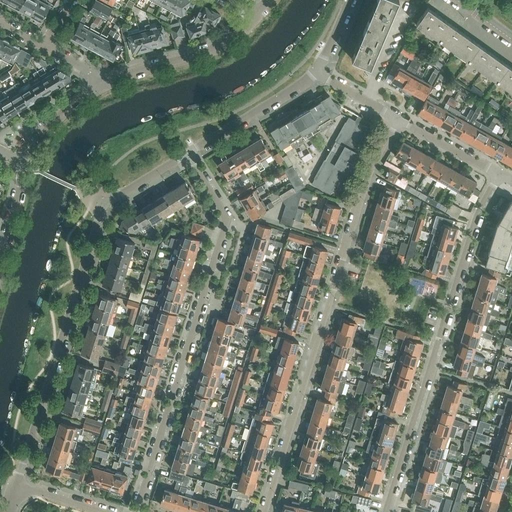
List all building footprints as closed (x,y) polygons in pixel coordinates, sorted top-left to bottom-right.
[(10,0),(8,4),(15,8),(15,7),(19,9),(23,0),(10,0)] [(29,15),(30,15),(38,0),(37,0),(23,0),(19,9),(24,11),(23,13),(29,16),(29,15)] [(38,0),(30,15),(35,17),(35,19),(39,21),(41,21),(42,21),(50,6),(43,3),(44,0),(38,0)] [(92,6),(90,10),(112,22),(114,17),(109,15),(112,8),(96,0),(95,0),(94,1),(92,4),(92,6)] [(171,11),(176,0),(164,0),(161,6),(166,8),(167,6),(172,9),(171,11)] [(189,0),(190,0),(189,0),(176,0),(171,11),(175,14),(177,11),(182,14),(187,5),(189,0)] [(376,0),(366,26),(384,33),(398,0),(376,0)] [(146,5),(139,1),(136,5),(144,9),(146,5)] [(219,16),(220,14),(202,5),(197,15),(211,23),(214,24),(216,21),(219,21),(220,18),(219,16)] [(132,8),(131,10),(134,11),(134,15),(138,14),(140,9),(133,6),(132,8)] [(415,24),(442,43),(454,27),(427,8),(415,24)] [(211,23),(197,15),(194,20),(186,23),(191,37),(207,30),(206,28),(210,27),(211,24),(211,23)] [(71,38),(82,43),(90,28),(83,24),(86,19),(83,17),(71,38)] [(90,28),(82,43),(87,46),(87,48),(92,50),(101,34),(93,30),(96,24),(93,22),(90,28)] [(156,29),(151,30),(155,45),(157,47),(160,46),(161,44),(166,42),(161,25),(156,26),(156,29)] [(352,57),(351,59),(370,67),(384,33),(366,26),(352,57)] [(184,30),(182,30),(181,27),(176,29),(179,38),(184,36),(184,35),(185,34),(184,30)] [(442,43),(469,62),(481,46),(454,27),(442,43)] [(145,32),(140,33),(144,50),(152,48),(151,46),(155,45),(151,30),(150,28),(145,29),(145,32)] [(179,38),(176,29),(171,31),(174,40),(179,38)] [(98,52),(103,55),(114,34),(110,31),(107,37),(101,34),(92,50),(97,53),(98,52)] [(144,50),(140,33),(134,35),(133,32),(128,34),(133,52),(136,51),(137,52),(144,50)] [(118,36),(114,34),(103,55),(113,60),(114,59),(116,60),(118,61),(119,61),(120,60),(121,59),(121,58),(121,57),(121,56),(121,55),(120,55),(120,54),(124,46),(115,41),(118,36)] [(0,59),(1,58),(9,43),(8,41),(4,39),(2,40),(0,38),(0,59)] [(1,58),(0,59),(0,64),(2,65),(5,60),(12,64),(20,49),(19,49),(19,47),(15,45),(13,45),(9,43),(1,58)] [(469,62),(497,82),(508,66),(481,46),(469,62)] [(26,53),(21,50),(16,60),(21,63),(26,53)] [(26,66),(32,56),(26,53),(21,63),(26,66)] [(60,86),(47,65),(45,61),(42,59),(39,61),(43,67),(46,72),(40,76),(40,77),(49,92),(57,87),(60,86)] [(443,64),(437,60),(434,64),(440,69),(443,64)] [(47,65),(60,86),(70,79),(70,75),(49,64),(47,65)] [(402,87),(410,73),(394,64),(389,73),(394,76),(392,81),(402,87)] [(511,68),(508,66),(497,82),(511,92),(511,68)] [(36,79),(30,83),(39,98),(49,92),(40,77),(40,76),(37,71),(33,74),(36,79)] [(8,72),(0,76),(0,79),(1,81),(11,75),(8,72)] [(412,93),(420,79),(410,73),(402,87),(412,93)] [(438,77),(449,83),(451,80),(440,74),(438,77)] [(26,85),(20,89),(19,89),(29,104),(39,98),(30,83),(27,78),(23,80),(26,85)] [(412,93),(424,99),(431,85),(420,79),(412,93)] [(16,91),(9,95),(9,96),(18,111),(29,104),(19,89),(20,89),(16,84),(13,86),(16,91)] [(483,93),(473,86),(469,90),(480,98),(483,93)] [(470,94),(461,88),(457,93),(467,99),(470,94)] [(6,98),(0,101),(0,103),(8,117),(18,111),(9,96),(9,95),(6,90),(2,92),(6,98)] [(283,118),(286,123),(271,131),(281,148),(290,142),(293,148),(305,140),(302,135),(319,125),(322,130),(334,123),(331,118),(339,112),(338,110),(341,106),(326,98),(315,105),(313,101),(314,100),(314,99),(312,100),(312,101),(304,106),(307,105),(309,108),(286,122),(283,118)] [(418,113),(429,119),(437,105),(426,99),(418,113)] [(468,123),(460,137),(471,143),(479,129),(482,124),(475,120),(482,107),(483,108),(485,104),(481,101),(478,105),(474,112),(471,118),(468,123)] [(0,122),(8,117),(0,103),(0,122)] [(429,119),(440,125),(447,111),(437,105),(429,119)] [(440,125),(450,131),(458,117),(447,111),(440,125)] [(460,114),(458,117),(450,131),(460,137),(468,123),(471,118),(468,116),(467,117),(460,114)] [(312,184),(330,194),(349,161),(352,163),(353,163),(349,160),(367,127),(349,117),(330,150),(328,149),(327,149),(330,151),(312,184)] [(479,129),(471,143),(481,149),(489,135),(492,129),(488,127),(482,124),(479,129)] [(481,149),(492,155),(500,141),(489,135),(481,149)] [(252,143),(250,144),(264,168),(269,165),(265,159),(271,155),(267,149),(269,148),(266,144),(265,145),(260,138),(259,139),(258,138),(251,142),(252,143)] [(395,156),(406,162),(414,147),(412,147),(413,145),(408,142),(407,144),(403,141),(395,156)] [(492,155),(502,160),(510,146),(500,141),(492,155)] [(246,145),(239,149),(248,165),(255,161),(260,170),(264,168),(250,144),(246,147),(246,145)] [(511,147),(510,146),(502,160),(511,165),(511,147)] [(406,162),(416,168),(424,153),(414,147),(406,162)] [(233,155),(229,157),(243,180),(247,178),(242,169),(248,165),(239,149),(232,154),(233,155)] [(273,156),(278,164),(283,160),(278,153),(273,156)] [(416,168),(427,173),(435,159),(424,153),(416,168)] [(243,180),(229,157),(219,164),(223,171),(222,171),(224,175),(225,175),(229,181),(235,177),(239,183),(243,180)] [(427,173),(437,179),(445,165),(435,159),(427,173)] [(437,179),(447,185),(455,171),(445,165),(437,179)] [(287,175),(297,191),(305,186),(292,166),(284,171),(287,175)] [(393,170),(389,167),(388,168),(385,178),(395,183),(397,178),(396,178),(399,173),(393,170)] [(287,175),(284,171),(276,176),(279,180),(287,175)] [(447,185),(458,191),(466,177),(455,171),(447,185)] [(466,177),(458,191),(469,197),(477,183),(466,177)] [(185,182),(174,188),(183,203),(194,196),(185,182)] [(236,191),(239,196),(249,191),(246,185),(236,191)] [(241,203),(245,209),(261,200),(257,194),(264,190),(261,186),(240,199),(242,202),(241,203)] [(383,193),(381,192),(377,204),(392,208),(396,210),(401,195),(400,192),(391,189),(389,188),(385,187),(383,193)] [(174,188),(164,195),(173,210),(183,203),(174,188)] [(292,195),(297,202),(300,197),(311,201),(313,195),(300,190),(295,193),(292,195)] [(164,195),(153,202),(162,216),(173,210),(164,195)] [(282,201),(285,206),(297,202),(292,195),(291,196),(282,201)] [(261,200),(245,209),(249,216),(250,215),(252,219),(273,206),(271,202),(264,206),(261,200)] [(488,252),(484,266),(505,272),(511,250),(511,231),(510,231),(511,229),(511,201),(510,200),(509,201),(498,221),(496,225),(487,252),(488,252)] [(142,209),(148,219),(151,223),(162,216),(153,202),(142,209)] [(284,210),(295,214),(298,203),(297,202),(285,206),(284,210)] [(340,208),(326,203),(323,210),(315,208),(314,213),(336,220),(338,214),(339,215),(341,214),(342,210),(341,209),(340,208)] [(446,212),(450,215),(457,218),(459,214),(462,209),(451,203),(448,208),(446,212)] [(390,214),(392,208),(377,204),(374,215),(397,222),(398,217),(390,214)] [(148,219),(142,209),(134,214),(122,220),(121,221),(119,222),(119,224),(119,226),(120,227),(120,228),(133,232),(135,232),(151,223),(148,219)] [(282,216),(293,220),(295,214),(284,210),(282,216)] [(336,220),(314,213),(312,219),(320,221),(318,228),(332,233),(333,232),(334,233),(335,232),(337,227),(336,226),(335,226),(336,220)] [(395,228),(397,222),(374,215),(370,227),(385,231),(387,225),(395,228)] [(280,222),(291,226),(293,220),(282,216),(280,222)] [(419,217),(415,228),(421,230),(425,219),(419,217)] [(431,233),(439,235),(454,240),(458,228),(452,226),(453,221),(441,217),(439,223),(440,223),(438,229),(432,227),(431,233)] [(291,226),(302,229),(304,223),(293,220),(291,226)] [(202,232),(204,226),(193,222),(192,228),(202,232)] [(257,224),(254,234),(268,239),(270,232),(276,234),(277,230),(257,224)] [(370,227),(367,238),(381,242),(385,231),(370,227)] [(190,234),(201,237),(202,232),(192,228),(190,234)] [(418,241),(421,230),(415,228),(412,239),(418,241)] [(323,262),(327,250),(314,246),(316,241),(289,233),(287,239),(306,245),(303,256),(304,256),(323,262)] [(176,244),(179,245),(197,250),(200,240),(183,234),(181,241),(177,239),(177,240),(176,244)] [(254,234),(251,245),(265,249),(267,243),(273,245),(274,241),(268,239),(254,234)] [(439,235),(434,234),(430,245),(436,247),(451,251),(454,240),(439,235)] [(117,238),(113,250),(131,255),(134,243),(117,238)] [(381,242),(367,238),(365,242),(363,242),(361,248),(363,249),(363,250),(365,250),(363,256),(385,263),(387,256),(383,254),(386,244),(381,242)] [(148,261),(152,262),(157,245),(147,242),(146,248),(151,250),(148,261)] [(178,250),(176,255),(193,260),(197,250),(179,245),(176,244),(170,242),(169,246),(168,247),(178,250)] [(251,245),(247,256),(261,260),(263,253),(269,255),(271,251),(265,249),(251,245)] [(436,247),(433,258),(432,258),(447,263),(451,251),(436,247)] [(113,250),(110,262),(127,267),(131,255),(113,250)] [(414,252),(408,251),(406,256),(410,258),(414,259),(416,253),(414,252)] [(169,264),(173,266),(190,271),(193,260),(176,255),(172,254),(170,261),(169,264)] [(247,256),(244,266),(258,270),(260,264),(266,266),(267,262),(261,260),(247,256)] [(320,273),(323,262),(304,256),(301,268),(320,273)] [(433,258),(424,256),(423,261),(428,263),(424,275),(435,278),(437,272),(444,274),(447,263),(432,258),(433,258)] [(110,262),(106,273),(123,279),(127,267),(110,262)] [(172,269),(170,276),(187,281),(190,271),(173,266),(169,264),(168,268),(172,269)] [(241,277),(255,281),(257,275),(263,277),(264,272),(258,270),(244,266),(241,277)] [(316,285),(320,273),(301,268),(298,279),(316,285)] [(496,278),(496,279),(499,280),(500,273),(489,270),(488,276),(496,278)] [(151,272),(148,281),(154,282),(157,274),(151,272)] [(123,279),(106,273),(102,285),(120,291),(123,279)] [(504,294),(506,289),(500,287),(494,285),(496,279),(496,278),(488,276),(482,274),(478,286),(498,292),(504,294)] [(163,285),(167,286),(184,292),(187,281),(170,276),(168,282),(164,281),(164,282),(163,285)] [(255,281),(241,277),(238,287),(252,292),(254,285),(260,287),(261,283),(255,281)] [(313,297),(316,285),(298,279),(294,291),(313,297)] [(129,298),(140,302),(145,285),(141,284),(138,294),(131,292),(129,298)] [(165,291),(163,297),(181,302),(184,292),(167,286),(163,285),(162,289),(161,290),(165,291)] [(475,297),(489,302),(495,303),(498,292),(478,286),(475,297)] [(238,287),(234,298),(248,302),(250,296),(256,298),(258,293),(252,292),(238,287)] [(309,308),(313,297),(294,291),(290,302),(295,304),(309,308)] [(100,295),(96,307),(114,312),(119,314),(122,307),(118,306),(119,301),(100,295)] [(181,302),(163,297),(162,301),(150,298),(148,303),(177,313),(181,302)] [(475,297),(471,309),(485,313),(491,315),(497,317),(498,317),(499,312),(493,310),(495,303),(489,302),(475,297)] [(248,302),(234,298),(231,308),(245,313),(247,306),(253,308),(254,304),(248,302)] [(130,317),(135,319),(139,304),(128,300),(126,306),(132,308),(130,317)] [(308,313),(309,308),(295,304),(292,315),(305,320),(306,319),(307,319),(309,318),(310,315),(309,313),(308,313)] [(96,307),(92,318),(110,324),(114,312),(96,307)] [(158,314),(156,320),(174,325),(177,314),(160,309),(156,308),(155,312),(158,314)] [(245,313),(231,308),(228,319),(242,324),(244,317),(250,319),(251,315),(245,313)] [(471,309),(468,320),(482,325),(485,313),(471,309)] [(305,320),(292,315),(286,314),(282,325),(286,326),(288,327),(296,330),(302,331),(305,320)] [(356,323),(356,324),(360,325),(362,318),(349,314),(347,320),(356,323)] [(237,331),(233,330),(235,324),(218,318),(215,317),(212,325),(215,325),(214,329),(231,334),(235,335),(236,335),(237,331)] [(92,318),(89,330),(106,335),(110,324),(92,318)] [(353,335),(356,324),(356,323),(347,320),(342,318),(338,330),(353,335)] [(149,329),(153,330),(170,335),(174,325),(156,320),(154,327),(150,325),(149,329)] [(468,320),(464,332),(478,336),(482,325),(468,320)] [(259,331),(275,336),(277,330),(261,325),(259,331)] [(296,330),(288,327),(286,326),(284,332),(295,335),(296,330)] [(148,340),(150,340),(167,346),(170,335),(153,330),(149,329),(148,332),(150,333),(148,340)] [(214,329),(211,339),(228,344),(231,334),(214,329)] [(89,330),(85,342),(103,347),(106,335),(89,330)] [(353,335),(338,330),(337,335),(335,335),(333,336),(333,338),(333,340),(335,341),(349,346),(353,335)] [(405,338),(408,339),(416,341),(418,336),(406,332),(405,338)] [(478,336),(464,332),(460,343),(475,347),(478,336)] [(295,354),(298,343),(279,337),(278,341),(283,343),(281,350),(295,354)] [(228,344),(208,338),(206,345),(209,346),(208,349),(225,355),(228,344)] [(422,343),(416,341),(408,339),(404,350),(419,355),(422,343)] [(164,356),(167,346),(150,340),(147,351),(164,356)] [(377,342),(372,340),(370,346),(368,352),(374,354),(376,348),(377,342)] [(346,357),(351,359),(351,357),(352,354),(353,353),(354,352),(354,351),(355,349),(354,347),(349,346),(335,341),(331,353),(346,357)] [(103,347),(85,342),(81,354),(99,359),(103,347)] [(460,343),(457,355),(471,359),(475,347),(460,343)] [(208,349),(205,360),(222,365),(225,355),(208,349)] [(146,354),(144,361),(161,366),(164,356),(147,351),(143,350),(142,353),(146,354)] [(281,350),(277,362),(291,366),(295,354),(281,350)] [(404,350),(401,362),(415,366),(419,355),(404,350)] [(331,353),(328,364),(342,369),(346,357),(331,353)] [(471,359),(457,355),(453,366),(457,368),(468,371),(471,359)] [(103,366),(118,371),(120,365),(105,360),(103,366)] [(205,360),(201,370),(219,375),(222,365),(205,360)] [(395,360),(392,371),(393,372),(412,378),(415,366),(401,362),(395,360)] [(142,367),(129,364),(128,368),(131,369),(136,370),(140,371),(158,377),(161,366),(144,361),(142,367)] [(277,362),(274,373),(288,377),(291,366),(277,362)] [(78,363),(74,376),(90,380),(95,382),(96,375),(94,374),(96,369),(78,363)] [(340,375),(342,369),(328,364),(324,376),(339,380),(345,382),(345,381),(347,377),(340,375)] [(118,371),(117,376),(118,376),(123,378),(127,367),(122,366),(120,365),(118,371)] [(118,371),(103,366),(102,372),(117,376),(118,371)] [(456,373),(469,377),(471,372),(468,371),(457,368),(456,373)] [(133,381),(137,382),(154,387),(158,377),(140,371),(136,370),(135,374),(133,381)] [(201,370),(198,380),(215,386),(219,375),(201,370)] [(236,370),(233,380),(239,382),(242,371),(236,370)] [(393,372),(392,371),(388,383),(394,385),(408,389),(412,378),(393,372)] [(266,383),(284,389),(288,377),(274,373),(269,372),(266,383)] [(95,382),(90,380),(74,376),(71,387),(91,394),(95,382)] [(123,382),(124,378),(123,378),(118,376),(115,384),(116,387),(121,388),(123,382)] [(327,389),(335,392),(338,393),(342,394),(345,382),(339,380),(324,376),(321,387),(327,389)] [(133,381),(131,380),(130,384),(134,385),(132,392),(137,393),(151,397),(154,387),(137,382),(133,381)] [(215,386),(198,380),(195,391),(212,396),(215,386)] [(233,380),(230,390),(235,392),(239,382),(233,380)] [(452,387),(462,390),(465,391),(466,385),(453,381),(452,387)] [(281,400),(282,400),(284,399),(285,396),(284,394),(283,394),(284,389),(266,383),(262,395),(281,400)] [(394,385),(390,396),(405,400),(408,389),(394,385)] [(447,385),(444,397),(458,402),(464,404),(470,405),(472,399),(460,395),(462,390),(452,387),(447,385)] [(106,398),(111,400),(113,393),(114,388),(109,386),(108,391),(106,398)] [(91,394),(71,387),(67,399),(83,404),(85,397),(90,398),(91,394)] [(241,388),(235,405),(236,405),(240,407),(241,407),(247,390),(241,388)] [(335,392),(327,389),(325,395),(336,398),(338,393),(335,392)] [(230,390),(226,401),(232,403),(235,392),(230,390)] [(125,400),(148,408),(151,397),(137,393),(135,399),(126,397),(125,400)] [(194,393),(191,404),(205,409),(212,411),(213,407),(206,404),(208,398),(194,393)] [(390,396),(382,393),(380,399),(386,401),(384,406),(382,412),(393,416),(395,410),(401,412),(405,400),(390,396)] [(279,405),(281,400),(262,395),(257,412),(271,416),(272,411),(279,413),(282,406),(279,405)] [(332,403),(332,404),(334,404),(336,398),(325,395),(324,401),(332,403)] [(444,397),(440,409),(455,413),(458,402),(444,397)] [(111,400),(106,398),(104,404),(102,410),(107,411),(109,406),(111,400)] [(508,417),(511,418),(511,399),(507,398),(506,403),(505,403),(504,405),(505,405),(504,409),(497,408),(496,413),(508,417)] [(83,404),(67,399),(63,411),(81,417),(83,411),(81,411),(83,404)] [(334,413),(333,411),(330,410),(332,404),(332,403),(324,401),(317,399),(313,410),(328,415),(333,417),(334,413)] [(148,408),(125,400),(124,404),(130,406),(128,412),(130,413),(145,418),(148,408)] [(226,403),(222,414),(228,416),(231,405),(226,403)] [(191,404),(188,415),(202,419),(208,421),(210,417),(203,415),(205,409),(191,404)] [(110,406),(107,417),(111,418),(112,418),(115,408),(110,406)] [(464,423),(453,419),(455,413),(440,409),(437,420),(451,425),(457,426),(463,428),(464,423)] [(310,422),(325,426),(328,415),(313,410),(310,422)] [(253,417),(249,429),(270,435),(273,423),(269,422),(271,416),(257,412),(253,411),(251,417),(253,417)] [(115,419),(119,421),(142,428),(145,418),(130,413),(128,419),(120,417),(116,416),(115,419)] [(188,415),(184,425),(198,430),(205,432),(206,428),(200,426),(202,419),(188,415)] [(97,421),(86,417),(84,424),(101,429),(103,420),(98,419),(97,421)] [(398,424),(380,418),(378,423),(374,424),(373,429),(374,429),(394,435),(398,424)] [(437,420),(433,432),(447,436),(451,425),(437,420)] [(122,433),(124,433),(139,438),(142,428),(119,421),(118,424),(124,426),(122,433)] [(346,421),(343,432),(349,433),(352,423),(346,421)] [(306,433),(321,438),(325,426),(310,422),(306,433)] [(82,435),(83,430),(60,423),(57,428),(55,434),(77,441),(79,434),(82,435)] [(235,425),(229,423),(225,434),(231,436),(235,425)] [(99,434),(101,429),(84,424),(82,429),(85,430),(99,434)] [(184,425),(181,436),(195,440),(202,443),(203,438),(196,436),(198,430),(184,425)] [(216,436),(221,437),(225,427),(219,425),(215,435),(216,436)] [(496,439),(501,440),(511,443),(511,430),(505,429),(500,427),(496,439)] [(246,440),(266,447),(270,435),(249,429),(246,440)] [(394,435),(374,429),(370,440),(390,447),(394,435)] [(433,432),(430,443),(444,447),(447,436),(433,432)] [(482,434),(476,432),(474,439),(480,441),(482,434)] [(109,440),(113,441),(136,448),(139,438),(124,433),(122,433),(120,439),(114,437),(110,436),(109,440)] [(321,438),(306,433),(303,445),(318,449),(321,438)] [(73,453),(77,441),(55,434),(53,440),(54,440),(52,446),(68,451),(73,453)] [(231,436),(225,434),(222,446),(223,446),(227,447),(227,448),(231,436)] [(181,436),(178,447),(192,451),(199,453),(200,449),(193,447),(195,440),(181,436)] [(266,447),(246,440),(242,452),(263,458),(264,453),(266,454),(267,453),(268,449),(268,448),(266,447)] [(390,447),(370,440),(367,452),(372,454),(387,458),(390,447)] [(511,443),(501,440),(498,451),(511,456),(511,455),(511,443)] [(115,453),(118,454),(121,455),(132,458),(136,448),(113,441),(111,445),(117,447),(115,453)] [(430,443),(426,454),(440,459),(444,447),(430,443)] [(303,445),(299,456),(314,460),(318,449),(303,445)] [(49,451),(48,457),(64,462),(68,451),(52,446),(51,452),(49,451)] [(178,447),(174,457),(195,464),(197,460),(190,458),(192,451),(178,447)] [(498,451),(494,463),(508,467),(511,456),(498,451)] [(240,464),(244,465),(259,470),(263,458),(242,452),(240,458),(242,460),(240,464)] [(372,454),(369,465),(383,469),(387,458),(372,454)] [(426,454),(422,466),(437,470),(440,459),(426,454)] [(132,458),(121,455),(119,461),(131,464),(132,458)] [(314,460),(299,456),(296,468),(300,469),(299,474),(309,477),(314,460)] [(62,469),(64,462),(48,457),(46,463),(47,464),(45,469),(69,477),(78,479),(80,475),(70,472),(62,469)] [(195,464),(174,457),(171,468),(192,475),(195,464)] [(492,468),(490,474),(505,479),(505,478),(506,478),(506,477),(507,477),(508,476),(508,475),(508,474),(508,473),(508,472),(507,471),(508,467),(494,463),(488,461),(482,459),(481,464),(487,467),(492,468)] [(98,486),(104,468),(92,465),(87,482),(98,486)] [(244,465),(241,477),(255,482),(259,470),(244,465)] [(369,465),(365,476),(380,481),(383,469),(369,465)] [(122,474),(115,472),(110,489),(122,493),(124,486),(125,483),(126,484),(131,468),(125,466),(122,474)] [(437,470),(422,466),(419,477),(433,482),(439,484),(442,472),(437,470)] [(78,479),(84,481),(88,470),(82,468),(80,475),(78,479)] [(98,486),(110,489),(115,472),(104,468),(98,486)] [(182,482),(184,475),(171,471),(169,478),(177,481),(182,482)] [(489,480),(487,486),(501,490),(502,487),(503,486),(504,486),(505,485),(505,484),(506,484),(506,483),(506,482),(505,482),(505,481),(505,480),(505,479),(490,474),(489,480)] [(181,486),(186,487),(189,477),(184,475),(182,482),(181,486)] [(380,481),(365,476),(362,488),(370,490),(376,492),(380,481)] [(252,493),(255,482),(241,477),(239,484),(233,482),(231,487),(252,493)] [(419,477),(415,489),(430,493),(433,482),(419,477)] [(174,492),(165,489),(160,505),(173,509),(178,494),(181,486),(182,482),(177,481),(174,488),(175,488),(174,492)] [(303,484),(289,481),(288,487),(301,491),(303,484)] [(478,496),(483,497),(498,502),(501,490),(487,486),(481,484),(478,496)] [(181,486),(178,494),(173,509),(183,511),(187,511),(192,498),(185,496),(186,491),(187,488),(186,487),(181,486)] [(370,490),(362,488),(359,487),(357,493),(368,497),(370,490)] [(435,495),(430,493),(415,489),(412,501),(416,502),(426,505),(426,504),(428,498),(440,502),(441,501),(446,503),(447,498),(442,497),(441,497),(435,495)] [(464,491),(458,490),(455,501),(461,503),(464,491)] [(237,511),(241,501),(248,503),(250,496),(237,492),(235,499),(232,510),(231,511),(237,511)] [(371,500),(357,497),(356,504),(370,507),(371,500)] [(473,507),(480,509),(490,511),(494,511),(495,510),(496,509),(497,509),(498,508),(498,507),(498,506),(499,506),(498,505),(498,504),(498,503),(497,503),(498,502),(483,497),(482,503),(476,502),(469,500),(468,505),(473,507)] [(187,511),(201,511),(205,502),(192,498),(187,511)] [(201,511),(216,511),(218,506),(205,502),(201,511)] [(426,505),(416,502),(413,511),(415,511),(426,511),(427,508),(425,507),(426,505)]
